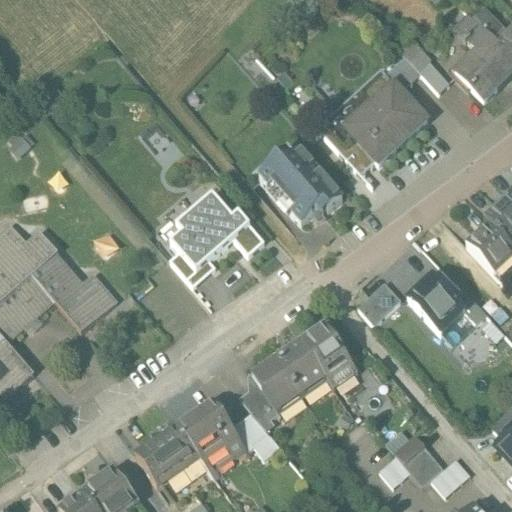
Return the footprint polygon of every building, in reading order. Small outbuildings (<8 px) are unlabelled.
[(510,42),(479,10),(478,11),(471,4),(463,13),(480,31),(501,52),(510,42)] [(511,63),(501,52),(480,31),(466,45),(477,57),(456,78),(483,107),(511,79),(511,63)] [(511,39),(510,42),(501,52),(511,63),(511,39)] [(403,62),(384,80),(392,89),(393,89),(401,98),(420,80),(418,78),(403,62)] [(448,90),(429,69),(418,78),(420,80),(437,99),(448,90)] [(380,76),(317,135),(361,183),(375,169),(378,172),(427,126),(401,98),(393,89),(392,89),(384,80),(380,76)] [(14,164),(32,147),(23,137),(4,154),(14,164)] [(300,155),(290,163),(286,158),(259,181),(259,182),(300,229),(312,219),(317,224),(327,216),(342,203),(300,155)] [(212,201),(176,233),(182,240),(170,250),(178,259),(196,280),(209,268),(234,247),(248,263),(264,249),(238,219),(232,225),(212,201)] [(511,208),(507,203),(484,224),(489,230),(511,253),(511,251),(511,208)] [(489,230),(467,252),(494,281),(511,263),(511,254),(511,253),(489,230)] [(10,231),(0,239),(0,408),(34,379),(7,348),(54,307),(81,337),(117,305),(93,278),(83,287),(40,238),(26,250),(10,231)] [(196,280),(178,259),(169,267),(192,294),(215,275),(209,268),(196,280)] [(464,319),(431,285),(408,306),(440,341),(464,319)] [(379,286),(352,312),(371,332),(398,306),(379,286)] [(488,329),(472,311),(464,319),(480,336),(488,329)] [(354,377),(323,332),(301,348),(323,379),(332,392),(340,387),(354,377)] [(323,379),(301,348),(276,365),(298,396),(323,379)] [(276,365),(251,382),(259,392),(273,413),(298,396),(276,365)] [(366,369),(354,377),(340,387),(372,425),(394,409),(366,369)] [(259,392),(249,399),(265,419),(273,413),(259,392)] [(265,419),(249,399),(239,406),(256,425),(265,419)] [(212,409),(174,434),(199,466),(204,472),(239,449),(212,409)] [(511,412),(490,433),(501,445),(511,434),(511,412)] [(174,434),(134,461),(156,495),(199,466),(174,434)] [(511,434),(501,445),(495,450),(511,468),(511,434)] [(424,453),(404,472),(421,493),(443,474),(424,453)] [(112,475),(82,497),(92,511),(128,511),(136,506),(112,475)] [(92,511),(82,497),(62,511),(92,511)] [(195,499),(177,511),(196,511),(202,508),(195,499)]
